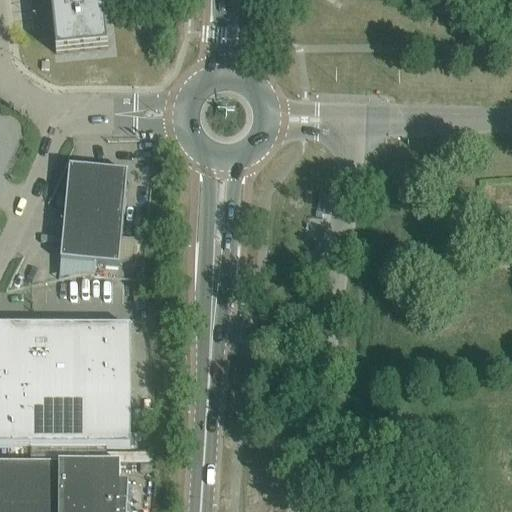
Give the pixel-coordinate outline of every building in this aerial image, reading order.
[(103,0),(50,0),(56,56),(108,50),(103,0)] [(499,20),(504,0),(479,0),(476,14),(499,20)] [(69,169),(59,282),(82,277),(94,278),(95,266),(119,269),(127,175),(107,173),(69,169)] [(0,449),(130,450),(131,397),(131,330),(5,329),(4,340),(3,344),(0,347),(0,449)] [(127,511),(129,486),(120,486),(120,466),(0,465),(0,511),(127,511)]
